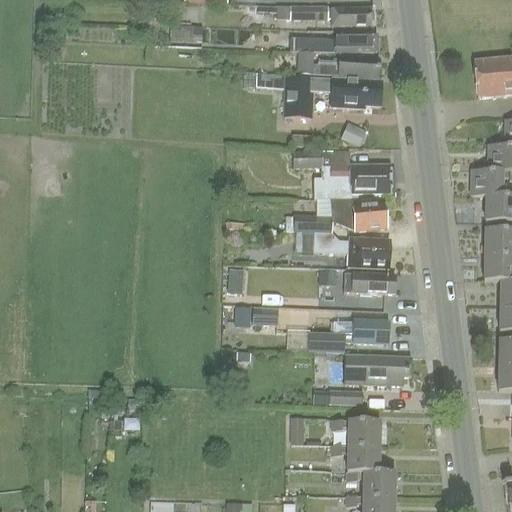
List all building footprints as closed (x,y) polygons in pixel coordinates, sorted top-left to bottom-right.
[(328,10),(290,10),(277,10),(277,22),(290,22),(290,23),(328,23),(328,21),(332,21),(332,29),(374,29),(374,11),(328,11),(328,10)] [(329,42),(297,42),(291,42),(291,55),(297,55),(330,56),(377,55),(377,38),(336,39),(336,46),(329,47),(329,42)] [(379,81),(380,63),(339,61),(339,65),(319,64),(319,68),(313,68),(314,56),(300,55),(298,77),(379,81)] [(511,98),(511,62),(475,67),(475,66),(474,67),(478,103),(479,102),(511,98)] [(382,85),(286,80),(286,77),(257,75),(256,90),(285,92),(284,121),(311,123),(313,95),(332,96),(331,111),(365,113),(365,109),(381,110),(382,85)] [(357,132),(351,145),(359,148),(365,135),(357,132)] [(489,149),(488,174),(511,174),(511,149),(505,149),(489,149)] [(323,168),(323,154),(295,154),(295,170),(322,170),(322,181),(315,181),(315,203),(330,203),(351,203),(351,196),(391,197),(391,169),(323,168)] [(511,174),(488,174),(472,173),(471,200),(486,200),(486,199),(503,200),(503,181),(509,182),(509,185),(511,184),(511,174)] [(511,199),(503,200),(486,199),(486,200),(486,226),(511,226),(511,199)] [(389,219),(387,217),(385,205),(352,209),(351,203),(330,203),(332,221),(333,221),(333,225),(354,235),(354,237),(389,233),(388,229),(390,227),(389,219)] [(294,236),(313,237),(332,238),(333,225),(333,221),(332,221),(295,219),(294,236)] [(485,258),(511,258),(511,234),(485,234),(485,258)] [(334,241),(332,241),(332,238),(313,237),(313,240),(303,239),(302,255),(348,257),(347,270),(388,272),(389,256),(391,255),(391,250),(390,249),(390,244),(349,242),(349,245),(334,245),(334,241)] [(511,258),(485,258),(484,285),(501,285),(511,284),(511,258)] [(230,274),(228,297),(241,298),(243,275),(230,274)] [(394,297),(394,279),(353,279),(353,277),(344,277),(343,296),(359,297),(359,299),(372,299),(372,297),(394,297)] [(511,284),(501,285),(500,309),(511,309),(511,284)] [(511,309),(500,309),(500,335),(511,335),(511,309)] [(250,312),(236,311),(235,326),(249,326),(250,312)] [(253,312),(252,328),(277,329),(277,313),(253,312)] [(309,336),(308,356),(345,357),(345,347),(390,348),(391,325),(355,324),(354,338),(309,336)] [(511,343),(500,344),(499,369),(511,369),(511,343)] [(411,381),(411,360),(346,360),(346,389),(403,390),(404,380),(411,381)] [(511,369),(499,369),(499,395),(511,395),(511,369)] [(363,408),(363,395),(330,394),(330,407),(363,408)] [(129,403),(129,413),(139,413),(139,403),(129,403)] [(291,421),(291,448),(302,449),(303,421),(291,421)] [(349,431),(348,450),(380,450),(381,425),(333,424),(332,435),(342,435),(342,431),(349,431)] [(348,475),(380,475),(380,450),(348,450),(332,449),(332,460),(342,461),(342,457),(348,457),(348,475)] [(293,450),(292,461),(308,461),(309,450),(293,450)] [(380,475),(348,475),(348,485),(357,486),(358,482),(364,482),(363,500),(396,501),(396,476),(380,475)] [(395,511),(396,501),(363,500),(347,500),(347,511),(357,511),(357,507),(363,508),(363,511),(395,511)]
